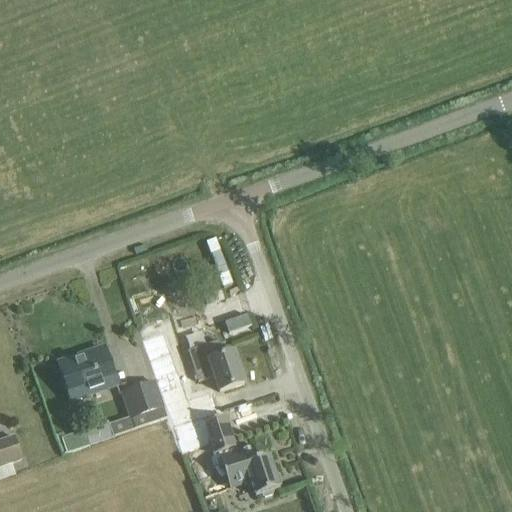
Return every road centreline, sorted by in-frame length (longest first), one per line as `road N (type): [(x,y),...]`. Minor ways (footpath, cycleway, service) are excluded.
road 1 (unclassified): [(346,511),(240,206)]
road 2 (unclassified): [(240,206),(511,103)]
road 3 (unclassified): [(0,288),(240,206)]
